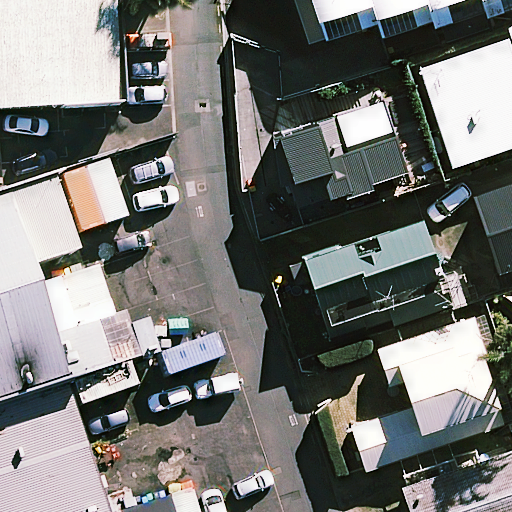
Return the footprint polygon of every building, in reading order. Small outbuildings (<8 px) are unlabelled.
[(0,0),(0,115),(125,110),(118,0),(0,0)] [(511,0),(291,0),(305,44),(379,22),(383,35),(431,21),(434,32),(511,8),(511,0)] [(511,145),(511,52),(507,39),(406,74),(439,171),(511,145)] [(348,212),(342,194),(409,173),(389,111),(341,127),(337,114),(297,127),(269,136),(299,227),(348,212)] [(0,408),(89,380),(114,372),(99,323),(116,317),(101,268),(40,287),(34,270),(51,264),(81,255),(55,175),(0,192),(0,408)] [(511,266),(511,183),(476,195),(499,270),(511,266)] [(454,307),(424,208),(304,246),(333,338),(394,319),(396,325),(454,307)] [(508,421),(474,318),(379,350),(391,384),(407,379),(416,406),(354,426),(367,468),(508,421)] [(0,408),(0,511),(109,511),(69,386),(0,408)] [(511,511),(511,448),(405,484),(414,511),(511,511)]
